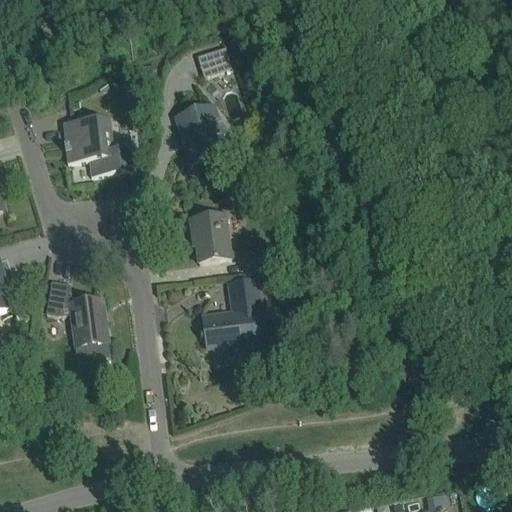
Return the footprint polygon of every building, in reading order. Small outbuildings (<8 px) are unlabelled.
[(34,22),(42,19),(82,8),(80,0),(25,0),(36,34),(37,34),(34,22)] [(227,52),(198,61),(205,81),(233,73),(227,52)] [(191,167),(201,164),(228,155),(215,111),(178,123),(191,167)] [(92,181),(121,177),(135,176),(132,152),(115,154),(111,122),(64,128),(67,152),(66,152),(66,156),(67,155),(69,168),(90,165),(92,181)] [(0,215),(5,214),(8,227),(9,227),(0,196),(0,215)] [(200,267),(210,266),(232,263),(226,220),(191,224),(194,241),(197,241),(200,267)] [(257,277),(285,273),(283,261),(255,264),(257,277)] [(0,263),(0,262),(0,317),(15,313),(0,263)] [(208,352),(218,351),(246,347),(246,350),(268,347),(263,315),(261,315),(257,285),(230,289),(234,318),(204,321),(208,352)] [(53,286),(50,306),(47,319),(61,321),(72,320),(78,365),(95,363),(93,349),(109,347),(104,304),(74,308),(71,289),(53,286)] [(306,368),(282,360),(276,378),(300,386),(306,368)] [(29,384),(28,392),(27,397),(33,399),(60,404),(62,390),(29,384)] [(447,511),(444,497),(425,501),(427,511),(447,511)]
